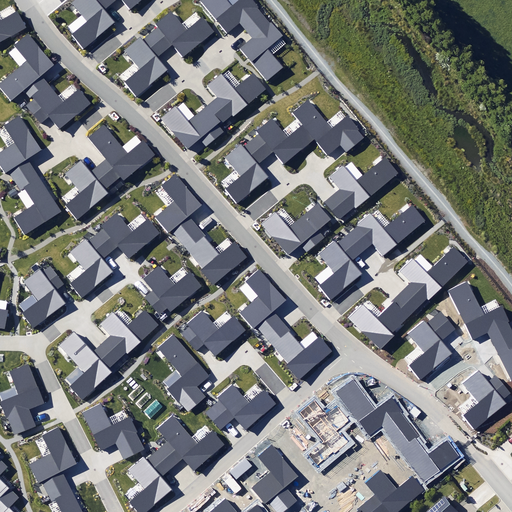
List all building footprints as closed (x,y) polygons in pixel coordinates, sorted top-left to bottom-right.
[(112,3),(109,0),(73,0),(70,2),(86,21),(69,34),(81,49),(114,23),(103,10),(112,3)] [(109,0),(112,3),(114,0),(121,0),(129,10),(141,0),(109,0)] [(247,29),(263,16),(257,9),(259,7),(253,0),(238,0),(232,6),(226,0),(200,0),(199,1),(226,32),(240,21),(247,29)] [(0,42),(27,28),(17,11),(16,12),(0,20),(0,42)] [(158,27),(150,34),(164,51),(172,45),(183,58),(215,32),(202,17),(187,29),(172,12),(156,24),(158,27)] [(270,23),(263,16),(247,29),(254,38),(241,49),(268,79),(282,67),(266,49),(282,35),(271,22),(270,23)] [(164,51),(150,34),(142,40),(140,37),(124,50),(139,69),(123,82),(135,97),(167,71),(156,58),(164,51)] [(30,99),(32,97),(48,83),(44,78),(55,68),(28,35),(15,46),(16,47),(27,60),(20,66),(0,82),(0,88),(10,101),(23,90),(30,99)] [(218,97),(208,104),(221,121),(223,122),(231,115),(233,117),(267,89),(253,71),(234,88),(222,73),(208,85),(218,97)] [(63,102),(48,83),(32,97),(34,99),(26,105),(39,122),(49,114),(60,127),(89,103),(78,90),(63,102)] [(293,113),(302,125),(315,140),(328,157),(340,146),(346,153),(365,138),(349,118),(333,131),(309,101),(293,113)] [(218,123),(221,121),(208,104),(187,122),(176,107),(162,119),(188,150),(200,140),(206,147),(224,131),(218,123)] [(8,171),(13,180),(33,168),(27,159),(42,149),(20,115),(4,126),(15,142),(2,150),(0,151),(0,167),(4,174),(8,171)] [(260,134),(252,141),(266,159),(273,154),(282,166),(315,140),(302,125),(287,137),(273,119),(258,131),(260,134)] [(105,159),(99,165),(114,182),(120,177),(124,181),(156,155),(142,139),(128,151),(104,122),(86,137),(105,159)] [(266,159),(252,141),(243,148),(241,145),(225,157),(240,176),(224,189),(236,204),(270,177),(260,165),(266,159)] [(324,202),(339,219),(354,207),(355,208),(398,173),(386,158),(357,181),(344,166),(331,177),(341,189),(324,202)] [(114,182),(99,165),(91,171),(81,160),(65,173),(81,193),(65,206),(77,219),(108,193),(105,189),(114,182)] [(61,212),(33,168),(13,180),(20,190),(24,187),(36,204),(14,218),(25,235),(61,212)] [(172,231),(180,240),(197,226),(188,216),(202,204),(176,173),(160,186),(174,202),(155,218),(168,234),(172,231)] [(300,245),(306,252),(324,237),(318,231),(332,219),(317,202),(289,227),(276,211),(261,224),(288,255),(300,245)] [(358,226),(348,234),(364,252),(372,246),(382,258),(427,221),(413,203),(383,227),(371,213),(357,225),(358,226)] [(104,229),(96,236),(111,253),(117,247),(128,261),(161,234),(149,219),(132,233),(117,214),(102,226),(104,229)] [(197,226),(180,240),(204,268),(201,270),(214,286),(247,258),(234,242),(219,255),(204,237),(205,236),(197,226)] [(364,252),(348,234),(337,243),(335,241),(319,253),(335,272),(318,286),(330,300),(363,273),(353,261),(364,252)] [(111,253),(96,236),(88,243),(85,239),(69,252),(84,270),(68,283),(81,299),(114,272),(104,259),(111,253)] [(401,291),(418,308),(427,299),(429,301),(469,261),(453,245),(427,271),(413,257),(399,271),(411,282),(401,291)] [(21,313),(33,328),(67,304),(57,290),(64,285),(51,266),(42,273),(40,270),(24,281),(34,294),(19,305),(24,311),(21,313)] [(159,266),(144,279),(153,290),(144,297),(159,315),(167,308),(171,313),(202,287),(190,272),(174,285),(159,266)] [(257,327),(265,336),(282,321),(274,311),(287,300),(259,269),(244,282),(257,297),(238,313),(253,331),(257,327)] [(489,331),(493,340),(511,331),(511,329),(508,322),(509,322),(502,306),(484,315),(468,281),(449,291),(472,339),(489,331)] [(418,308),(401,291),(392,300),(394,302),(377,318),(363,304),(349,318),(380,349),(394,336),(392,333),(418,308)] [(0,329),(5,330),(8,311),(5,310),(7,302),(0,300),(0,329)] [(204,344),(216,357),(246,331),(234,316),(219,329),(203,310),(188,323),(190,326),(181,334),(196,351),(204,344)] [(112,334),(102,344),(117,360),(125,353),(127,355),(159,325),(146,311),(126,328),(113,314),(102,324),(112,334)] [(409,366),(420,380),(452,353),(441,341),(456,328),(441,311),(427,323),(424,320),(408,334),(424,354),(409,366)] [(282,321),(265,336),(289,364),(286,367),(299,381),(334,351),(319,335),(303,349),(289,332),(291,331),(282,321)] [(511,331),(493,340),(511,378),(511,331)] [(117,360),(102,344),(93,352),(75,332),(60,345),(86,372),(71,386),(83,399),(111,373),(108,368),(117,360)] [(189,410),(205,397),(196,387),(209,375),(174,334),(158,347),(183,376),(167,390),(178,403),(180,401),(189,410)] [(0,401),(14,436),(36,427),(28,409),(44,402),(28,364),(10,372),(19,394),(0,401)] [(464,415),(475,429),(506,404),(502,399),(510,393),(496,375),(489,381),(479,369),(462,383),(479,403),(464,415)] [(390,431),(407,419),(392,399),(376,411),(354,381),(340,391),(369,431),(383,421),(390,431)] [(234,418),(246,431),(276,404),(264,390),(248,403),(232,385),(217,398),(219,400),(205,413),(221,430),(234,418)] [(317,466),(333,453),(348,441),(339,429),(349,421),(337,406),(326,414),(315,400),(299,413),(323,442),(308,455),(317,466)] [(115,443),(123,460),(145,450),(129,418),(112,426),(101,403),(82,412),(100,450),(115,443)] [(168,440),(157,450),(172,467),(182,457),(193,470),(223,444),(212,432),(198,444),(174,416),(159,429),(168,440)] [(419,436),(407,419),(390,431),(425,479),(457,456),(447,442),(428,456),(416,439),(419,436)] [(42,481),(47,492),(68,481),(63,471),(78,464),(58,426),(41,435),(50,453),(28,464),(38,483),(42,481)] [(268,501),(277,511),(281,511),(296,501),(284,487),(297,476),(271,445),(256,456),(270,473),(251,488),(264,504),(268,501)] [(172,467),(157,450),(146,459),(145,457),(130,469),(146,489),(130,503),(137,511),(145,511),(171,490),(159,477),(172,467)] [(375,494),(364,503),(371,511),(393,511),(422,489),(413,479),(397,492),(381,471),(366,483),(375,494)] [(0,511),(3,511),(8,508),(17,498),(0,481),(0,511)] [(83,511),(68,481),(47,492),(52,501),(55,499),(56,500),(62,511),(83,511)] [(459,511),(444,495),(425,511),(459,511)] [(211,511),(262,511),(257,505),(249,511),(237,511),(226,498),(210,511),(211,511)] [(371,511),(364,503),(357,509),(359,511),(357,511),(329,511),(326,511),(371,511)]
